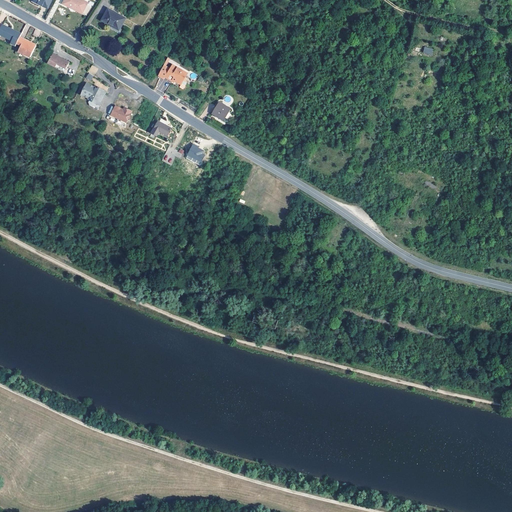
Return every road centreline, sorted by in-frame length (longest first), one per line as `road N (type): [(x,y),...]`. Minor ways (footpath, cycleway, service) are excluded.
road 1 (secondary): [(0,2),(414,260),(511,288)]
road 2 (track): [(511,407),(242,341),(106,286),(0,231)]
road 3 (track): [(374,511),(128,441),(0,383)]
road 4 (track): [(386,0),(511,34)]
